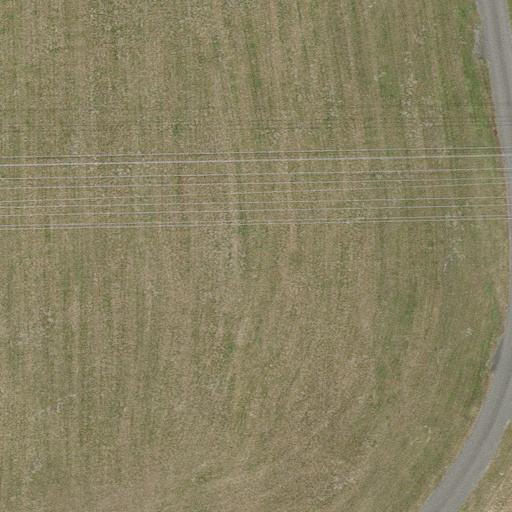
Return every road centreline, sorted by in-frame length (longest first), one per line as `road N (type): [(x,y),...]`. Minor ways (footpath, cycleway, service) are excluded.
road 1 (unclassified): [(438,511),(472,475),(511,376)]
road 2 (unclassified): [(511,150),(486,0)]
